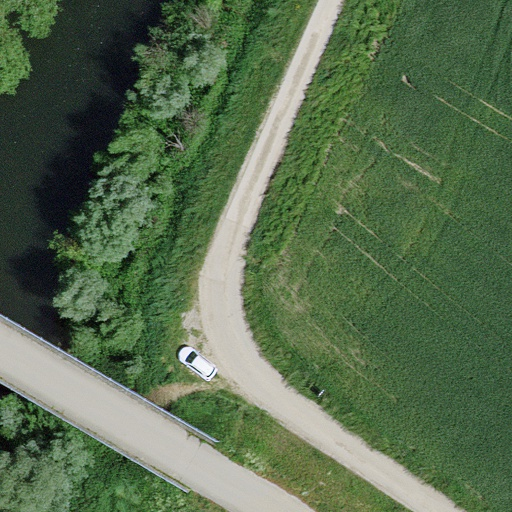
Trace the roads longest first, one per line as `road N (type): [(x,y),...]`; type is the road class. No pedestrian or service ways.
road 1 (track): [(331,0),(217,257),(211,324),(225,353),(254,380),(444,511)]
road 2 (track): [(198,460),(0,346)]
